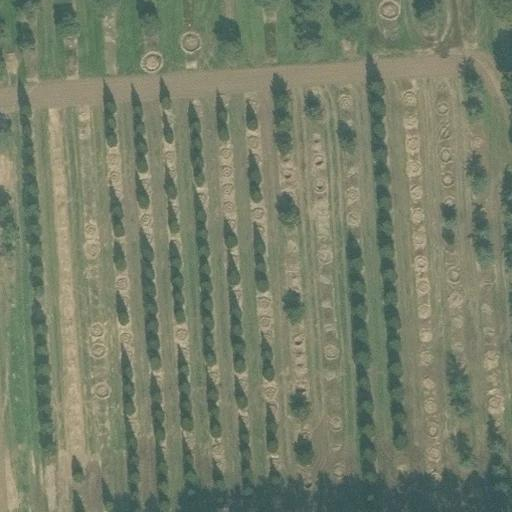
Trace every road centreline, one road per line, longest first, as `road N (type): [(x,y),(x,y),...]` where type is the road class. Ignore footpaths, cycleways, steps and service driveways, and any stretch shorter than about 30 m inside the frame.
road 1 (track): [(0,86),(490,67)]
road 2 (track): [(511,143),(490,67),(485,0)]
